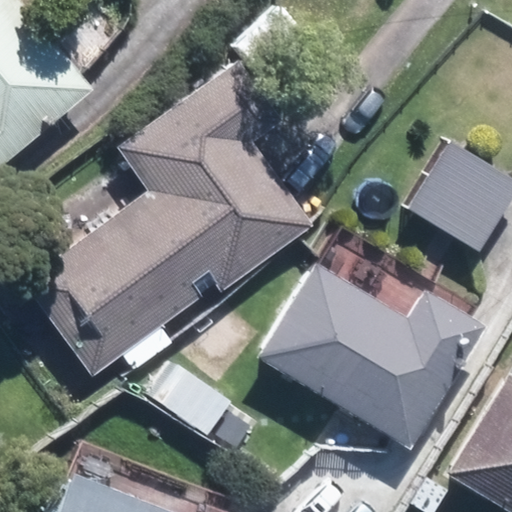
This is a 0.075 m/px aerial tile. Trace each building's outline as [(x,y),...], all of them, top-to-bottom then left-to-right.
[(0,0),(0,160),(85,88),(8,0),(0,0)] [(273,120),(226,57),(103,147),(136,191),(13,282),(84,378),(112,358),(125,375),(169,343),(156,326),(208,288),(213,295),(304,227),(242,143),(273,120)] [(511,179),(440,136),(395,210),(471,255),(511,186),(511,179)] [(301,259),(242,356),(398,451),(474,325),(412,288),(395,316),(301,259)] [(221,389),(164,356),(137,404),(194,436),(221,389)] [(511,511),(511,379),(496,369),(432,473),(498,511),(511,511)] [(169,511),(57,468),(38,511),(169,511)]
